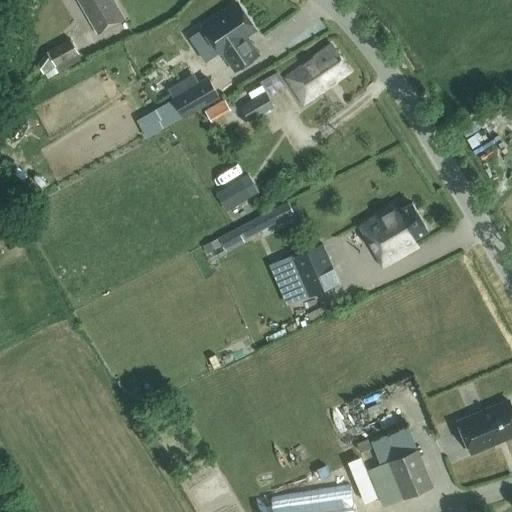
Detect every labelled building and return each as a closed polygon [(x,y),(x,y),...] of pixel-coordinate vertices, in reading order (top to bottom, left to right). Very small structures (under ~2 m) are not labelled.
[(125,19),(114,0),(79,0),(98,33),(125,19)] [(238,1),(203,25),(220,52),(222,50),(235,69),(258,54),(250,41),(247,43),(242,37),(256,28),(238,1)] [(43,72),(47,70),(50,77),(81,59),(78,53),(70,38),(47,51),(38,64),(43,72)] [(332,44),(286,77),(305,103),(351,69),(332,44)] [(274,106),(268,94),(285,84),(278,71),(260,80),(266,89),(241,104),(250,120),(274,106)] [(182,117),(219,96),(208,76),(171,96),(182,117)] [(211,121),(231,110),(225,98),(205,108),(211,121)] [(234,180),(215,192),(226,210),(245,199),(234,180)] [(382,266),(383,268),(407,253),(420,245),(415,239),(421,235),(430,230),(412,201),(398,209),(396,206),(388,211),(381,215),(378,211),(364,220),(356,225),(382,266)] [(243,239),(278,220),(272,208),(218,236),(225,251),(244,241),(243,239)] [(292,256),(299,272),(279,280),(288,303),(308,295),(339,281),(322,243),(292,256)] [(405,422),(425,414),(409,371),(388,379),(405,422)] [(459,422),(470,450),(511,433),(511,410),(509,402),(459,422)] [(466,450),(455,416),(432,424),(443,458),(466,450)] [(418,449),(388,461),(367,469),(382,506),(404,499),(433,486),(418,449)] [(339,457),(355,497),(371,491),(355,451),(339,457)] [(469,487),(475,504),(510,490),(504,473),(469,487)]
